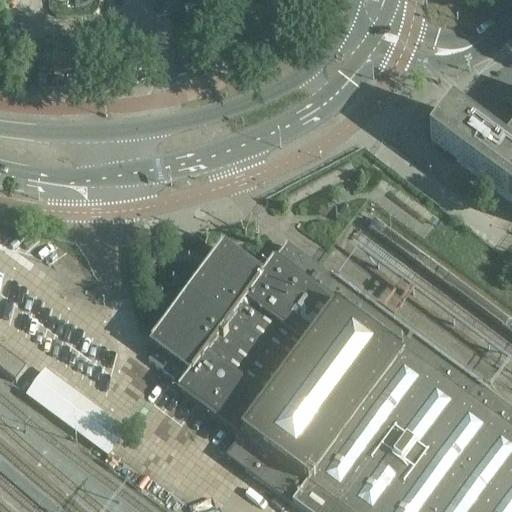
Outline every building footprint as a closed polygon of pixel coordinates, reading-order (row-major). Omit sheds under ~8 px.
[(511,158),(507,155),(502,152),(503,151),(454,115),(434,143),(457,161),(456,162),(457,163),(511,203),(511,158)] [(511,138),(508,145),(503,151),(502,152),(507,155),(511,158),(511,138)] [(285,197),(290,205),(353,171),(348,163),(285,197)] [(438,221),(381,178),(375,185),(433,228),(438,221)] [(511,511),(511,415),(287,249),(277,263),(275,262),(262,280),(222,251),(151,348),(157,352),(183,371),(194,379),(182,395),(216,420),(243,440),(228,460),(294,510),(309,489),(328,503),(321,511),(511,511)] [(0,373),(15,385),(27,370),(0,350),(0,373)] [(183,371),(157,352),(148,364),(174,383),(183,371)] [(46,372),(43,375),(26,398),(107,459),(127,433),(46,372)]
